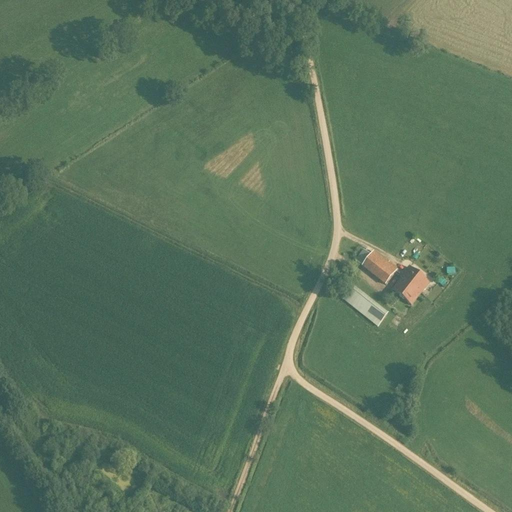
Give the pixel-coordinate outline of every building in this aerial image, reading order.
[(361,267),(377,280),(385,271),(368,258),(370,255),(363,250),(355,261),(362,266),(361,267)] [(385,271),(377,280),(384,286),(397,270),(373,251),(370,255),(368,258),(385,271)] [(409,267),(401,278),(420,293),(429,283),(409,267)] [(420,293),(401,278),(400,278),(401,279),(392,291),(411,306),(420,293)] [(343,300),(377,328),(388,313),(353,286),(343,300)]
